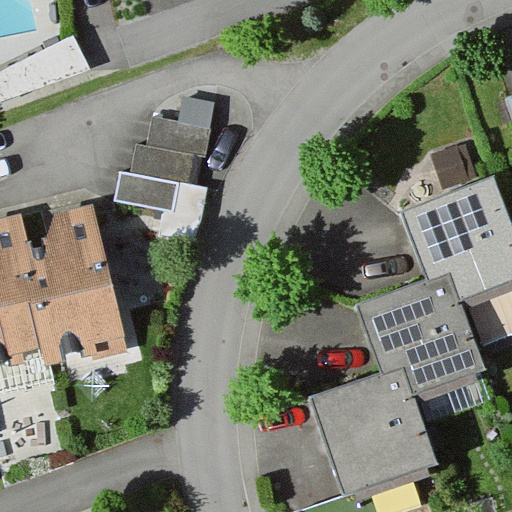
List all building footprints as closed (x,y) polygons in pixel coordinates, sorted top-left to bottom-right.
[(0,106),(91,64),(76,33),(0,68),(0,106)] [(209,115),(177,107),(176,132),(206,135),(209,115)] [(208,149),(150,129),(143,155),(187,164),(200,167),(208,149)] [(187,164),(143,155),(133,155),(131,187),(170,187),(185,187),(187,164)] [(170,187),(131,187),(116,187),(111,215),(168,218),(170,187)] [(511,295),(511,245),(492,190),(404,221),(429,291),(360,316),(385,388),(316,412),(350,510),(437,480),(412,408),(485,383),(460,314),(511,295)] [(50,377),(121,359),(88,225),(20,242),(15,222),(0,225),(0,369),(45,358),(50,377)]
